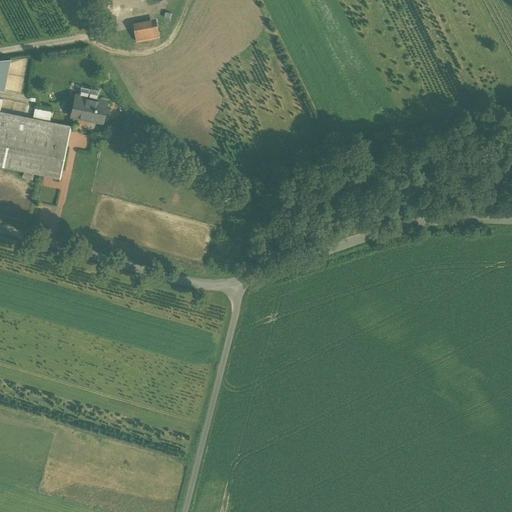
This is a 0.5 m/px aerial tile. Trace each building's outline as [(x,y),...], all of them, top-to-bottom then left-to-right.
[(132,23),(134,29),(150,26),(157,25),(155,19),(132,23)] [(157,25),(150,26),(153,38),(159,36),(157,25)] [(150,26),(134,29),(136,41),(153,38),(150,26)] [(121,31),(123,42),(135,40),(133,30),(121,31)] [(153,38),(136,41),(137,48),(161,43),(159,36),(153,38)] [(0,59),(0,65),(8,67),(10,59),(0,59)] [(8,67),(0,65),(0,90),(4,91),(8,67)] [(105,101),(76,95),(72,115),(101,121),(105,101)] [(0,165),(39,173),(43,174),(53,123),(0,112),(0,165)] [(70,127),(53,123),(43,174),(60,177),(70,127)] [(88,229),(74,225),(72,232),(86,236),(88,229)]
